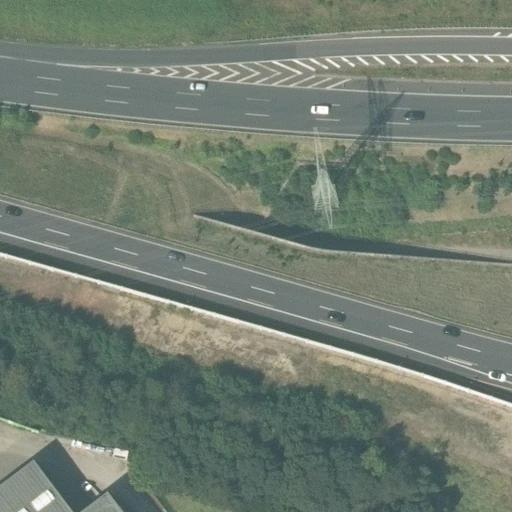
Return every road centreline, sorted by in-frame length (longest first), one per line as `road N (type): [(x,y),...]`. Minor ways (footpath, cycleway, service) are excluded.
road 1 (motorway): [(0,223),(511,365)]
road 2 (motorway): [(511,125),(173,105),(0,82)]
road 3 (motorway): [(511,50),(368,51),(0,76)]
